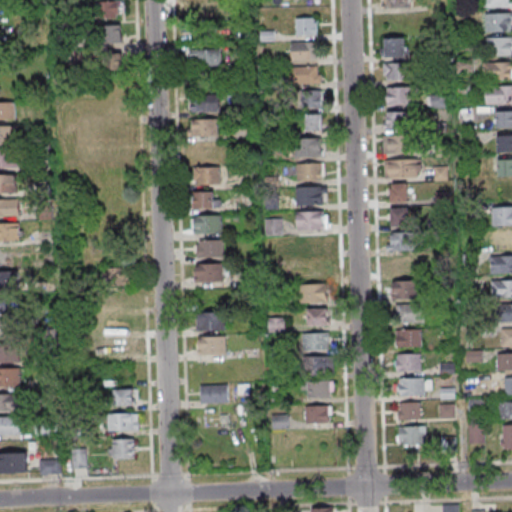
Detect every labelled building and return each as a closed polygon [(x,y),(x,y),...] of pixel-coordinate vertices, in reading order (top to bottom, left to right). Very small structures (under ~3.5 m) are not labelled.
[(120,0),(93,0),(93,17),(120,17),(120,0)] [(217,0),(192,0),(192,20),(217,20),(217,0)] [(382,0),(383,8),(412,8),(412,0),(382,0)] [(511,13),(486,13),(486,32),(511,31),(511,13)] [(0,16),(0,38),(22,39),(22,16),(0,16)] [(317,17),(296,17),(296,35),(317,35),(317,17)] [(121,44),(121,26),(99,26),(99,44),(121,44)] [(405,37),(382,37),(382,57),(406,57),(405,37)] [(511,55),(511,37),(489,37),(489,55),(511,55)] [(318,61),(318,42),(292,42),(292,61),(318,61)] [(191,49),(191,67),(222,67),(222,49),(191,49)] [(123,53),(101,53),(101,71),(123,71),(123,53)] [(485,79),(511,78),(511,61),(485,62),(485,79)] [(407,63),(384,63),(384,81),(407,81),(407,63)] [(321,67),(289,67),(289,84),(321,84),(321,67)] [(511,103),(511,85),(485,86),(485,104),(511,103)] [(386,106),(414,106),(414,88),(386,88),(386,106)] [(322,109),(322,91),(300,91),(300,109),(322,109)] [(189,111),(220,111),(220,94),(189,94),(189,111)] [(0,119),(16,119),(16,103),(0,102),(0,119)] [(511,127),(511,110),(496,111),(496,127),(511,127)] [(387,130),(408,130),(408,113),(387,113),(387,130)] [(305,115),(305,133),(323,133),(323,115),(305,115)] [(192,137),(219,137),(219,119),(192,119),(192,137)] [(0,145),(16,145),(16,126),(0,126),(0,145)] [(511,135),(497,135),(497,152),(511,152),(511,135)] [(411,154),(411,136),(386,136),(386,154),(411,154)] [(322,139),(294,139),(294,157),(322,157),(322,139)] [(220,143),(192,143),(192,161),(220,161),(220,143)] [(0,167),(17,167),(17,150),(0,149),(0,167)] [(511,159),(497,160),(497,176),(511,176),(511,159)] [(422,178),(422,160),(385,160),(385,178),(422,178)] [(324,163),(298,163),(298,180),(324,180),(324,163)] [(193,167),(193,185),(221,185),(221,167),(193,167)] [(434,167),(434,180),(447,180),(447,167),(434,167)] [(0,174),(0,192),(17,192),(17,174),(0,174)] [(390,184),(390,202),(408,202),(408,184),(390,184)] [(327,206),(327,186),(298,186),(298,206),(327,206)] [(193,208),(216,208),(216,191),(193,191),(193,208)] [(19,198),(0,198),(0,215),(19,216),(19,198)] [(511,207),(492,207),(492,225),(511,225),(511,207)] [(409,226),(409,208),(392,208),(392,226),(409,226)] [(327,212),(297,212),(297,231),(327,231),(327,212)] [(194,234),(222,234),(222,215),(194,215),(194,234)] [(282,220),(267,220),(267,235),(282,235),(282,220)] [(0,240),(20,241),(20,222),(0,222),(0,240)] [(493,249),(511,249),(511,231),(493,231),(493,249)] [(416,251),(416,233),(389,233),(389,251),(416,251)] [(329,237),(298,237),(298,256),(329,256),(329,237)] [(224,258),(224,240),(197,240),(197,258),(224,258)] [(511,255),(491,256),(491,273),(511,272),(511,255)] [(414,275),(414,256),(387,256),(387,275),(414,275)] [(224,264),(195,264),(195,282),(224,282),(224,264)] [(131,268),(106,268),(106,286),(131,286),(131,268)] [(19,270),(0,270),(0,289),(19,289),(19,270)] [(511,279),(493,280),(493,296),(511,296),(511,279)] [(420,299),(420,280),(391,280),(391,299),(420,299)] [(299,303),(327,303),(327,285),(299,285),(299,303)] [(423,304),(396,304),(396,322),(423,322),(423,304)] [(329,324),(326,309),(307,312),(309,327),(329,324)] [(199,312),(199,330),(225,330),(225,312),(199,312)] [(15,322),(0,322),(0,337),(15,337),(15,322)] [(511,328),(501,328),(501,347),(511,346),(511,328)] [(422,348),(422,329),(395,329),(395,348),(422,348)] [(302,334),(302,351),(329,351),(329,334),(302,334)] [(202,336),(202,354),(227,354),(227,336),(202,336)] [(106,357),(136,357),(136,341),(106,341),(106,357)] [(0,363),(21,363),(21,345),(0,344),(0,363)] [(511,352),(499,353),(499,370),(511,369),(511,352)] [(422,354),(397,354),(397,372),(422,372),(422,354)] [(335,357),(302,357),(302,375),(335,375),(335,357)] [(21,369),(0,368),(0,386),(21,386),(21,369)] [(428,378),(398,378),(398,397),(428,397),(428,378)] [(333,398),(333,381),(303,381),(303,398),(333,398)] [(201,402),(228,402),(228,384),(201,384),(201,402)] [(134,389),(115,389),(115,405),(134,405),(134,389)] [(0,393),(0,410),(21,411),(21,394),(0,393)] [(511,401),(499,401),(499,419),(511,419),(511,401)] [(421,403),(398,403),(398,421),(421,421),(421,403)] [(305,423),(331,423),(331,406),(305,406),(305,423)] [(109,430),(139,430),(139,413),(109,413),(109,430)] [(272,414),(272,428),(288,428),(288,414),(272,414)] [(0,433),(21,434),(21,416),(0,416),(0,433)] [(511,424),(502,424),(502,449),(511,449),(511,424)] [(427,446),(427,427),(398,427),(398,446),(427,446)] [(135,439),(110,439),(110,458),(135,458),(135,439)] [(73,469),(87,469),(87,449),(73,449),(73,469)] [(27,453),(0,452),(0,472),(27,473),(27,453)] [(61,474),(61,459),(40,459),(40,474),(61,474)]
